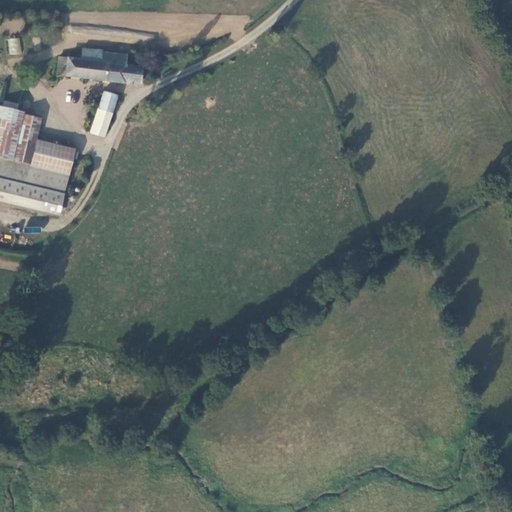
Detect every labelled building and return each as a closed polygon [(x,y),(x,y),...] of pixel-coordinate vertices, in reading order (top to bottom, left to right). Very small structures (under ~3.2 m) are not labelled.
[(9,55),(21,53),(19,37),(7,39),(9,55)] [(57,75),(140,84),(142,67),(126,65),(127,54),(103,51),(103,50),(82,48),(81,59),(59,57),(57,75)] [(98,109),(111,113),(116,95),(104,92),(98,109)] [(0,191),(60,206),(74,149),(35,140),(41,119),(23,114),(23,112),(0,106),(0,191)] [(103,138),(111,113),(98,109),(90,133),(103,138)]
